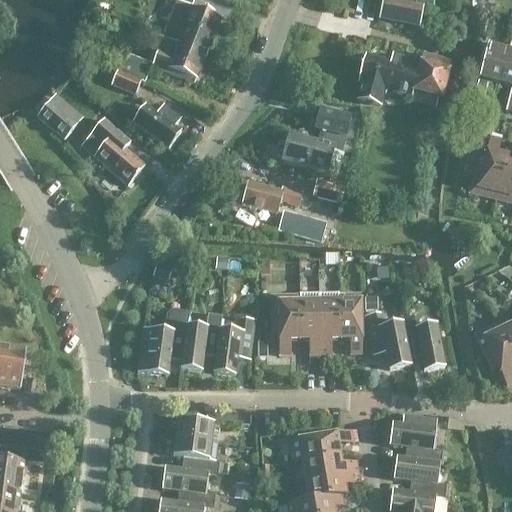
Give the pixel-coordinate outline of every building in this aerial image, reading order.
[(420,27),(423,11),(384,3),(381,19),(420,27)] [(511,11),(504,8),(501,15),(508,18),(510,12),(511,11)] [(190,14),(175,51),(205,62),(219,26),(190,14)] [(119,76),(141,85),(145,86),(152,70),(195,87),(196,83),(197,83),(205,62),(175,51),(175,50),(176,46),(158,39),(148,65),(127,56),(119,75),(119,76)] [(479,82),(475,99),(484,101),(488,85),(500,88),(509,52),(488,47),(479,82)] [(511,52),(509,52),(500,88),(511,90),(511,52)] [(452,65),(422,58),(420,65),(392,58),(390,66),(367,60),(360,87),(361,87),(357,103),(381,109),(385,93),(441,108),(452,65)] [(119,76),(119,75),(118,74),(111,89),(135,99),(141,85),(119,76)] [(38,123),(66,146),(79,130),(51,107),(38,123)] [(182,122),(163,109),(157,117),(145,109),(133,127),(169,153),(181,136),(175,131),(182,122)] [(342,157),(351,121),(320,113),(314,133),(320,134),(317,147),(289,139),(282,166),(312,174),(327,179),(333,155),(342,157)] [(91,141),(82,152),(94,162),(128,191),(144,171),(124,154),(130,147),(104,125),(91,141)] [(496,203),(507,160),(498,157),(501,143),(490,141),(486,154),(485,160),(479,158),(470,197),(496,203)] [(511,160),(507,160),(496,203),(511,206),(511,160)] [(346,207),(350,193),(344,192),(345,190),(322,184),(317,201),(340,207),(341,206),(346,207)] [(281,195),(248,186),(242,208),(278,218),(281,206),(299,211),(303,197),(282,191),(281,195)] [(321,245),(326,227),(283,215),(278,234),(321,245)] [(217,262),(216,272),(228,273),(229,263),(217,262)] [(269,265),(260,265),(260,279),(270,278),(269,265)] [(168,287),(173,275),(169,273),(158,269),(153,279),(168,287)] [(361,297),(339,298),(339,304),(341,344),(350,343),(350,358),(362,358),(361,303),(361,297)] [(339,304),(339,298),(319,299),(320,359),(332,358),(331,344),(341,344),(339,304)] [(300,304),(300,299),(272,300),(272,340),(278,340),(278,345),(279,360),(291,359),(291,345),(300,344),(300,304)] [(300,304),(300,344),(309,344),(309,359),(320,359),(319,299),(300,299),(300,304)] [(377,315),(377,303),(364,303),(365,316),(377,315)] [(181,374),(187,329),(188,317),(174,316),(168,320),(166,335),(144,332),(138,377),(168,380),(169,369),(181,372),(181,374)] [(410,370),(402,322),(401,322),(402,327),(383,330),(381,317),(366,320),(374,360),(387,357),(390,374),(410,370)] [(413,320),(402,322),(410,370),(409,361),(421,359),(424,377),(445,372),(436,328),(416,332),(413,320)] [(220,325),(214,378),(235,380),(237,363),(250,365),(255,324),(240,322),(238,336),(220,333),(222,325),(220,325)] [(214,378),(220,325),(208,323),(207,332),(187,329),(181,374),(202,376),(204,359),(216,360),(214,378)] [(511,326),(503,331),(501,326),(500,327),(503,332),(503,333),(511,352),(511,326)] [(500,327),(475,339),(492,375),(498,372),(507,390),(511,386),(511,373),(511,371),(511,370),(511,352),(503,333),(503,332),(500,327)] [(268,346),(258,346),(259,360),(268,360),(268,346)] [(0,350),(0,390),(21,393),(26,354),(0,350)] [(178,423),(176,442),(219,448),(221,429),(251,429),(251,420),(207,421),(206,427),(178,423)] [(405,464),(439,469),(441,455),(433,454),(436,434),(437,425),(405,420),(404,430),(392,428),(389,449),(407,452),(405,464)] [(302,464),(340,458),(339,449),(353,447),(351,435),(338,437),(338,436),(299,443),(293,444),(296,466),(301,465),(301,468),(303,465),(302,464)] [(219,448),(176,442),(173,461),(183,462),(217,466),(219,448)] [(0,493),(20,497),(22,479),(25,480),(27,467),(10,465),(11,460),(0,458),(0,493)] [(303,465),(301,468),(304,485),(357,476),(356,465),(341,468),(340,458),(302,464),(303,465)] [(223,467),(217,466),(183,462),(182,475),(165,473),(162,494),(179,496),(206,498),(209,479),(222,481),(223,467)] [(436,488),(439,469),(405,464),(396,463),(394,483),(411,486),(409,498),(436,501),(445,503),(447,489),(436,488)] [(261,470),(263,489),(270,489),(268,469),(261,470)] [(357,476),(304,485),(307,504),(309,504),(309,505),(346,500),(345,490),(359,488),(357,476)] [(246,502),(247,488),(235,486),(233,500),(246,502)] [(0,511),(17,511),(20,497),(0,493),(0,511)] [(434,511),(436,501),(409,498),(392,495),(389,511),(434,511)] [(159,511),(213,511),(215,499),(206,498),(179,496),(178,508),(161,505),(159,511)] [(309,504),(307,504),(287,507),(288,511),(335,511),(348,510),(346,500),(309,505),(309,504)]
